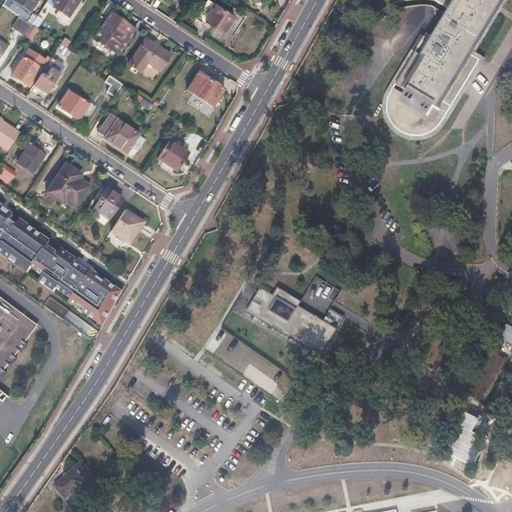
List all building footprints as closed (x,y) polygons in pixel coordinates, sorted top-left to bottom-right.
[(6,0),(3,5),(21,17),(33,25),(38,17),(34,14),(31,18),(27,15),(27,14),(13,4),(15,0),(30,10),(32,11),(39,0),(6,0)] [(15,0),(13,4),(27,14),(30,10),(15,0)] [(57,0),(53,7),(58,11),(57,13),(70,22),(73,18),(70,16),(80,1),(78,0),(57,0)] [(206,20),(216,5),(208,0),(199,16),(206,20)] [(434,39),(428,35),(417,53),(397,86),(408,93),(414,96),(412,100),(406,96),(394,89),(391,93),(390,96),(388,100),(388,104),(387,108),(387,112),(388,116),(389,119),(391,123),(393,126),(396,129),(399,132),(402,134),(405,135),(409,137),(413,138),(417,138),(421,138),(424,137),(428,136),(432,134),(435,132),(438,129),(440,126),(443,123),(453,106),(449,103),(476,59),(472,56),(475,52),(499,13),(501,9),(506,0),(436,0),(436,1),(435,2),(450,11),(434,39)] [(233,16),(216,5),(206,20),(223,31),(233,16)] [(100,25),(103,27),(95,38),(120,56),(138,30),(112,12),(105,23),(103,22),(100,25)] [(39,16),(38,17),(33,25),(37,28),(43,19),(39,16)] [(33,25),(21,17),(13,28),(25,36),(26,35),(33,25)] [(56,31),(59,27),(49,18),(45,23),(56,31)] [(37,28),(33,25),(26,35),(32,38),(38,28),(37,28)] [(0,58),(8,46),(0,40),(0,58)] [(172,56),(147,40),(130,65),(141,73),(148,63),(161,72),(172,56)] [(69,49),(62,44),(59,48),(67,53),(69,49)] [(29,61),(25,58),(12,76),(29,87),(41,69),(34,64),(36,61),(31,58),(29,61)] [(479,61),(476,59),(449,103),(453,106),(479,61)] [(48,66),(46,68),(34,86),(48,95),(61,75),(48,66)] [(225,89),(199,72),(188,90),(214,106),(225,89)] [(106,73),(101,79),(107,83),(103,89),(111,94),(119,82),(108,74),(106,73)] [(84,101),(70,91),(59,108),(80,121),(90,105),(89,104),(90,100),(86,98),(84,101)] [(192,95),(187,102),(207,116),(212,109),(192,95)] [(152,105),(144,99),(140,104),(148,110),(152,105)] [(112,114),(99,133),(106,138),(105,139),(119,148),(120,146),(128,152),(140,135),(118,120),(119,118),(112,114)] [(0,138),(10,125),(0,118),(0,138)] [(21,132),(10,125),(0,138),(0,143),(9,150),(21,132)] [(190,154),(170,141),(158,159),(178,172),(190,154)] [(46,156),(33,147),(21,164),(34,172),(46,156)] [(82,174),(66,164),(47,192),(57,198),(58,195),(66,201),(76,208),(90,186),(79,178),(82,174)] [(18,173),(7,165),(1,174),(12,182),(18,173)] [(99,196),(101,197),(95,207),(110,217),(123,198),(105,187),(99,196)] [(58,195),(57,198),(65,204),(66,201),(58,195)] [(71,302),(104,326),(123,292),(93,271),(91,274),(75,263),(78,260),(63,250),(61,253),(49,245),(51,242),(21,220),(17,225),(11,221),(14,215),(0,205),(0,247),(1,248),(0,249),(0,252),(29,273),(33,267),(45,276),(41,281),(55,292),(58,289),(73,299),(71,302)] [(143,222),(125,210),(111,231),(130,243),(143,222)] [(300,304),(264,283),(245,315),(320,359),(336,333),(297,309),(300,304)] [(0,302),(19,316),(17,318),(20,321),(22,319),(34,327),(24,341),(25,343),(38,325),(0,296),(0,302)] [(62,316),(66,307),(49,298),(44,308),(62,316)] [(19,316),(0,302),(0,398),(3,401),(8,395),(0,389),(0,379),(1,380),(7,372),(5,371),(9,365),(11,366),(17,358),(15,357),(19,351),(22,352),(27,344),(25,343),(24,341),(34,327),(22,319),(20,321),(17,318),(19,316)] [(330,311),(324,322),(335,328),(341,317),(330,311)] [(511,346),(511,330),(504,328),(499,341),(511,346)] [(507,363),(492,354),(466,396),(481,405),(507,363)] [(510,387),(500,381),(489,399),(499,405),(510,387)] [(446,453),(472,465),(479,451),(473,449),(480,435),(475,433),(481,420),(466,413),(446,453)] [(95,471),(84,459),(56,484),(67,496),(95,471)]
